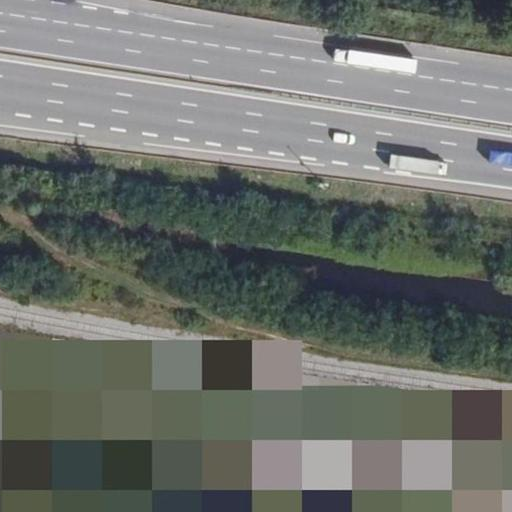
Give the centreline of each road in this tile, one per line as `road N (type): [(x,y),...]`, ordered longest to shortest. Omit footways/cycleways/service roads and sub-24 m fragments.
road 1 (trunk): [(0,86),(511,162)]
road 2 (trunk): [(511,96),(0,21)]
